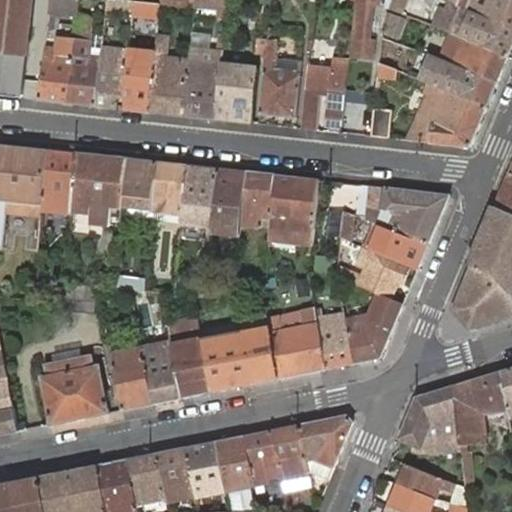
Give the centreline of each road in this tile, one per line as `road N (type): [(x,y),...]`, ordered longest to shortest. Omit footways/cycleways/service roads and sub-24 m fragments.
road 1 (residential): [(0,119),(456,168),(484,182)]
road 2 (residential): [(400,377),(0,463)]
road 3 (residential): [(484,182),(400,377)]
road 4 (residential): [(338,511),(400,377)]
